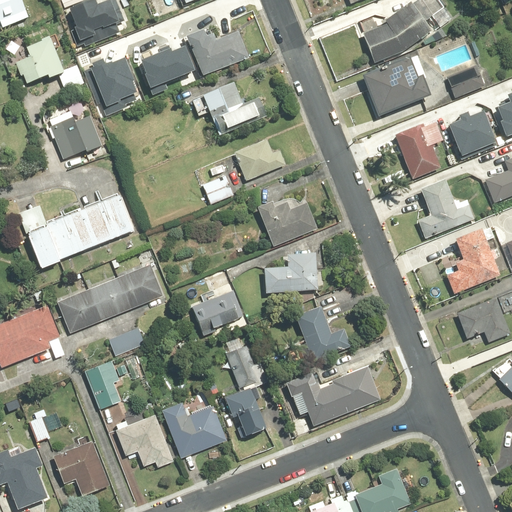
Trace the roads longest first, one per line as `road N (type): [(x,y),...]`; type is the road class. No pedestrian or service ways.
road 1 (residential): [(273,0),(440,403)]
road 2 (residential): [(170,511),(440,403)]
